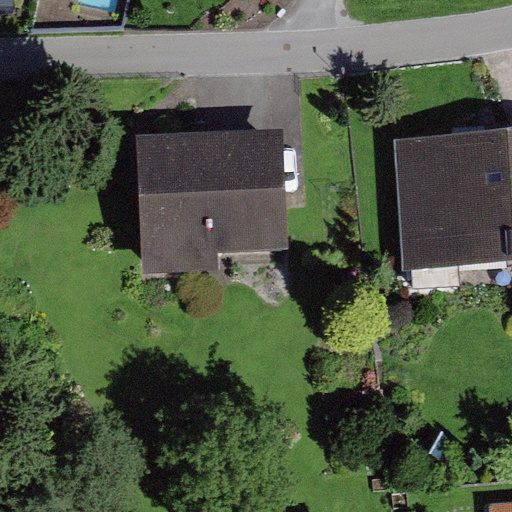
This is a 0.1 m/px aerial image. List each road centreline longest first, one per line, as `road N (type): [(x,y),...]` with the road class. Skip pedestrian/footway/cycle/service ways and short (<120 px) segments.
road 1 (residential): [(0,58),(335,47)]
road 2 (residential): [(335,47),(511,26)]
